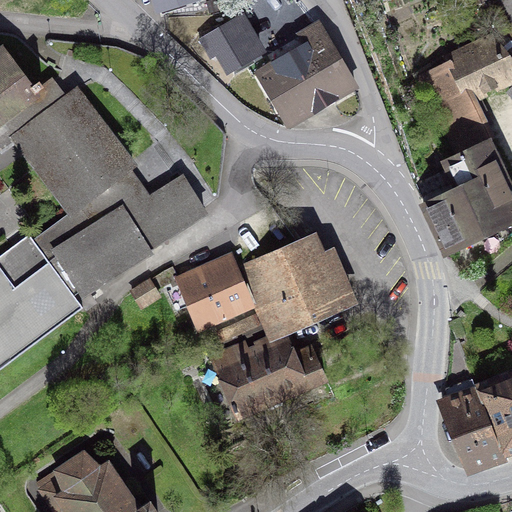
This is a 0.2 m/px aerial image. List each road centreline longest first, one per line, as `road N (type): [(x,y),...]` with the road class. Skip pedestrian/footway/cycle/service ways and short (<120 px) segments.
road 1 (residential): [(419,467),(431,273),(399,193),(366,159)]
road 2 (residential): [(366,159),(250,129),(143,29)]
road 3 (residential): [(319,0),(338,21),(374,107),(366,159)]
road 4 (residential): [(0,20),(143,29)]
road 5 (residential): [(419,467),(361,471),(299,511)]
